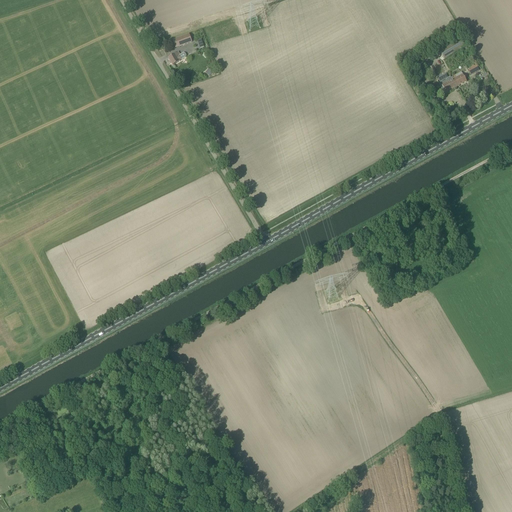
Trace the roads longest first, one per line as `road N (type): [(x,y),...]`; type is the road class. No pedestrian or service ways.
road 1 (unclassified): [(0,420),(511,140)]
road 2 (primary): [(0,387),(266,242)]
road 3 (unclassified): [(266,242),(120,0)]
road 4 (primary): [(266,242),(511,106)]
